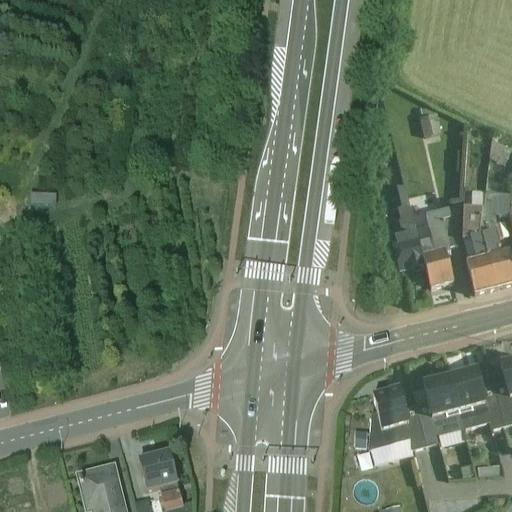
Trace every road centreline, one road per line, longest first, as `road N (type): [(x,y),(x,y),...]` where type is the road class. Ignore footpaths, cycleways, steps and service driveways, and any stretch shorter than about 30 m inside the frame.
road 1 (secondary): [(301,0),(251,382)]
road 2 (secondary): [(296,369),(342,0)]
road 3 (tertiary): [(0,448),(251,382)]
road 4 (tertiary): [(296,369),(511,315)]
road 5 (secondary): [(287,511),(296,369)]
road 6 (secondary): [(251,382),(241,511)]
